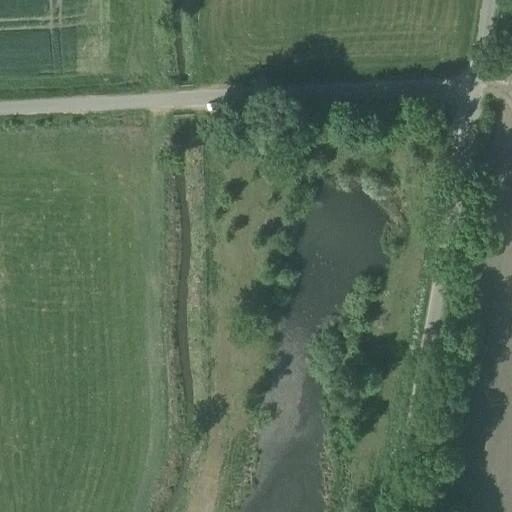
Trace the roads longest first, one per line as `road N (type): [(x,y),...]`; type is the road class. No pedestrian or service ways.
road 1 (unclassified): [(475,89),(0,107)]
road 2 (unclassified): [(396,511),(475,89)]
